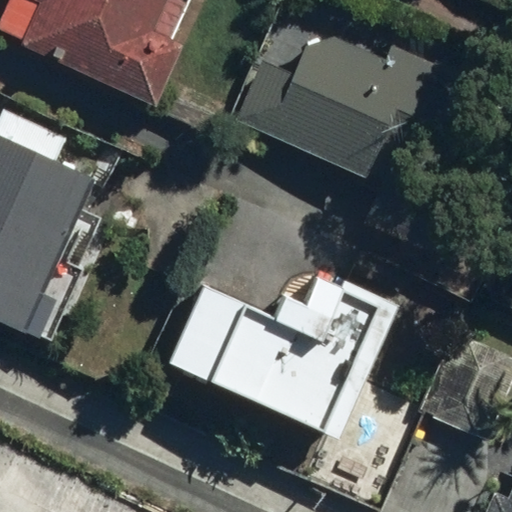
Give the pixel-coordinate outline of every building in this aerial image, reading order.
[(24,0),(43,8),(26,46),(165,108),(192,49),(158,34),(173,0),(24,0)] [(296,72),(265,60),(241,120),(385,177),(369,217),(438,244),(478,142),(427,122),(447,71),(392,49),(389,57),(314,28),(296,72)] [(99,168),(0,125),(0,310),(31,324),(99,168)] [(309,293),(289,285),(278,311),(201,280),(169,357),(346,429),(401,296),(321,263),(309,293)] [(511,376),(511,356),(458,334),(424,414),(486,439),(511,376)] [(511,511),(511,484),(508,494),(493,487),(482,511),(511,511)]
